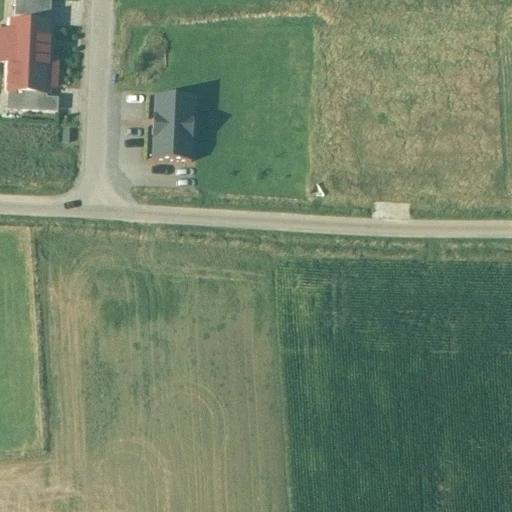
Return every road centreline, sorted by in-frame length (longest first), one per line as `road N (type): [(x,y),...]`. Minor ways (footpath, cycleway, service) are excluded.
road 1 (unclassified): [(102,211),(511,230)]
road 2 (unclassified): [(104,0),(102,211)]
